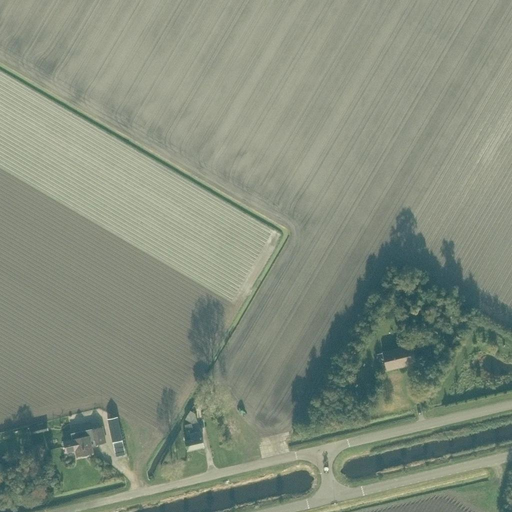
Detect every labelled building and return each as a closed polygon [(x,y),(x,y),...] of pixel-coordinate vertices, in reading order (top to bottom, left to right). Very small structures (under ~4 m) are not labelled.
[(455,346),(461,335),(455,331),(448,342),(455,346)] [(387,370),(401,367),(416,363),(411,345),(383,352),(386,367),(387,370)] [(204,405),(205,411),(217,408),(216,402),(204,405)] [(185,419),(192,424),(198,422),(196,414),(191,411),(185,419)] [(118,417),(108,420),(113,443),(123,440),(118,417)] [(190,433),(189,431),(193,429),(192,424),(185,425),(186,431),(188,439),(191,438),(191,439),(185,441),(187,451),(205,447),(201,431),(190,433)] [(76,457),(94,453),(91,441),(95,440),(96,443),(105,441),(102,428),(72,434),(73,439),(63,441),(66,452),(75,450),(76,457)]
